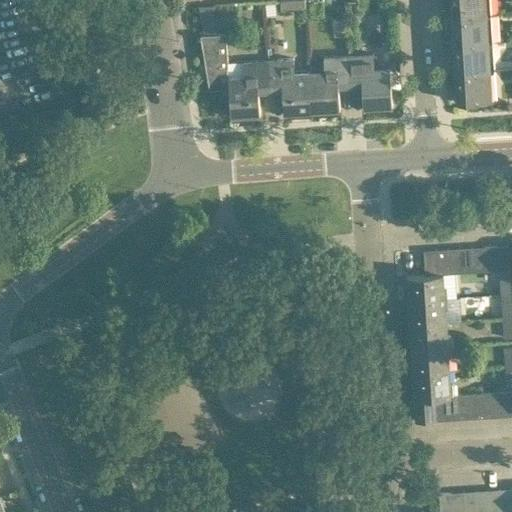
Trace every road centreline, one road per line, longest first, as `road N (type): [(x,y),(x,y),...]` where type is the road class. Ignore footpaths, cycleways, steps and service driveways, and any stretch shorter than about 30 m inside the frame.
road 1 (tertiary): [(0,327),(182,187)]
road 2 (residential): [(386,460),(368,239)]
road 3 (tertiary): [(164,165),(0,289)]
road 4 (tertiary): [(68,511),(0,346)]
road 5 (residential): [(432,149),(420,0)]
road 6 (residential): [(368,239),(511,231)]
road 7 (residential): [(386,460),(511,453)]
